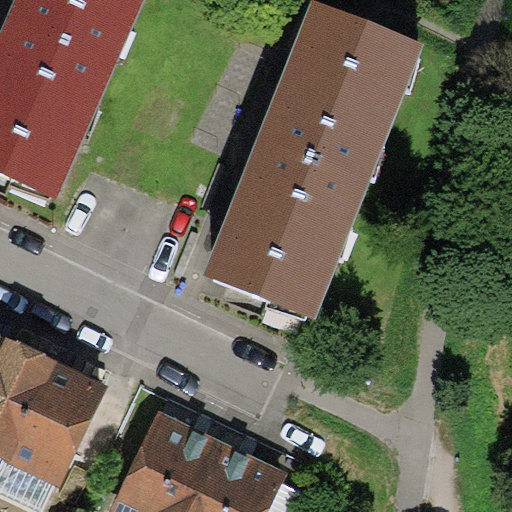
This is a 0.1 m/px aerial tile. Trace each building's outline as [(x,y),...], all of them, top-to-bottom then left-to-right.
[(29,0),(21,21),(112,61),(138,0),(29,0)] [(324,12),(270,141),(363,179),(417,50),(324,12)] [(21,21),(0,67),(0,175),(14,182),(15,178),(53,194),(112,61),(21,21)] [(270,141),(213,280),(269,303),(271,299),(307,314),(363,179),(270,141)] [(0,374),(14,346),(0,339),(0,456),(4,458),(27,409),(0,395),(0,374)] [(106,391),(14,346),(0,374),(0,395),(27,409),(4,458),(60,486),(106,391)] [(192,511),(223,449),(161,419),(117,511),(192,511)] [(266,511),(283,479),(223,449),(192,511),(266,511)]
